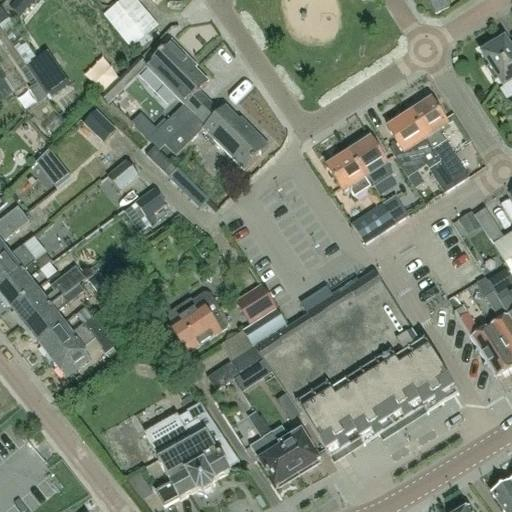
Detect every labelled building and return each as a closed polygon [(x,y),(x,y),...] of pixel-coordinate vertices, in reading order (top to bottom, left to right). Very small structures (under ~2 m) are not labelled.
[(16,0),(9,9),(18,17),(29,5),(33,5),(36,0),(16,0)] [(131,0),(124,0),(103,17),(129,49),(154,27),(131,0)] [(511,83),(511,54),(503,41),(494,47),(491,43),(479,51),(482,54),(480,55),(488,68),(484,70),(493,84),(497,82),(502,90),(511,83)] [(163,149),(208,104),(197,93),(206,85),(185,64),(187,62),(169,44),(144,69),(182,108),(157,133),(140,116),(131,124),(159,153),(163,149)] [(37,84),(46,97),(66,84),(46,53),(25,67),(37,84)] [(4,79),(0,80),(0,97),(10,94),(4,79)] [(116,82),(100,98),(107,105),(123,89),(116,82)] [(38,103),(46,97),(37,84),(29,90),(38,103)] [(425,142),(456,189),(468,181),(438,134),(447,128),(430,102),(409,116),(425,142)] [(218,114),(208,104),(163,149),(174,159),(201,132),(242,174),(267,148),(247,128),(245,129),(224,108),(218,114)] [(94,112),(81,125),(102,145),(115,132),(94,112)] [(425,142),(409,116),(386,130),(396,145),(388,151),(407,180),(426,168),(444,197),(456,189),(425,142)] [(369,141),(347,156),(369,191),(391,177),(385,167),(369,141)] [(347,156),(325,169),(342,195),(348,191),(354,201),(369,191),(347,156)] [(105,178),(118,194),(138,179),(125,163),(105,178)] [(70,181),(61,168),(46,179),(55,192),(70,181)] [(127,203),(143,193),(138,184),(122,195),(127,203)] [(133,205),(145,222),(165,207),(153,191),(133,205)] [(380,206),(379,207),(393,228),(394,228),(394,227),(407,218),(394,198),(381,207),(380,206)] [(508,225),(511,223),(511,212),(505,199),(497,202),(508,225)] [(393,228),(379,207),(350,226),(363,248),(393,228)] [(0,232),(21,216),(16,209),(0,222),(0,232)] [(489,243),(490,246),(502,239),(484,211),(473,218),(474,220),(473,220),(479,229),(485,239),(486,238),(489,243)] [(479,229),(473,220),(469,214),(456,222),(466,238),(479,229)] [(0,258),(4,255),(0,249),(0,244),(27,223),(21,216),(0,232),(0,258)] [(511,233),(491,247),(511,280),(511,233)] [(490,246),(489,243),(469,255),(483,280),(484,280),(496,301),(511,326),(511,280),(491,247),(490,246)] [(0,289),(34,263),(22,248),(0,264),(0,289)] [(34,263),(0,289),(0,299),(1,301),(0,301),(0,304),(6,311),(32,290),(25,281),(37,272),(38,273),(49,265),(43,257),(34,263)] [(35,294),(9,315),(16,325),(18,323),(22,328),(77,286),(81,283),(72,271),(49,290),(52,293),(41,302),(35,294)] [(372,274),(253,350),(205,380),(206,381),(207,382),(215,394),(263,364),(299,417),(301,416),(329,461),(358,442),(362,448),(422,410),(426,416),(453,399),(456,397),(423,344),(418,347),(372,274)] [(107,287),(99,276),(87,284),(95,295),(107,287)] [(484,280),(483,280),(475,286),(497,321),(487,327),(511,366),(511,326),(496,301),(484,280)] [(77,286),(22,328),(28,335),(26,337),(33,346),(59,325),(52,316),(64,307),(65,308),(81,295),(83,293),(77,286)] [(259,287),(232,304),(248,328),(241,332),(253,349),(285,328),(274,312),(276,311),(259,287)] [(220,315),(208,297),(203,296),(189,305),(190,306),(181,311),(176,310),(167,316),(166,321),(170,327),(167,329),(185,357),(229,329),(220,315)] [(477,334),(455,298),(446,304),(454,316),(453,317),(475,352),(474,354),(473,355),(474,357),(475,356),(477,356),(483,365),(483,367),(481,368),(483,370),(484,369),(486,369),(493,381),(511,370),(511,366),(487,327),(477,334)] [(62,329),(38,348),(50,363),(95,328),(87,317),(78,325),(80,328),(69,337),(62,329)] [(95,328),(50,363),(64,380),(88,361),(81,352),(92,343),(103,357),(113,350),(95,328)] [(143,437),(157,463),(156,463),(169,486),(155,494),(163,509),(177,500),(178,502),(194,493),(195,496),(202,498),(211,492),(213,486),(212,484),(227,475),(225,471),(237,464),(198,407),(185,414),(192,425),(183,431),(176,419),(143,437)] [(254,414),(245,420),(261,445),(271,438),(268,433),(260,420),(259,421),(254,414)] [(276,446),(296,477),(305,471),(309,473),(315,469),(315,465),(318,463),(299,433),(287,440),(284,436),(274,443),(276,446)] [(269,455),(257,463),(274,490),(275,490),(279,491),(286,487),(285,483),(296,477),(276,446),(267,452),(269,455)] [(227,511),(240,511),(256,499),(236,476),(227,483),(237,495),(223,507),(227,511)] [(511,511),(511,486),(510,483),(490,495),(502,511),(511,511)]
